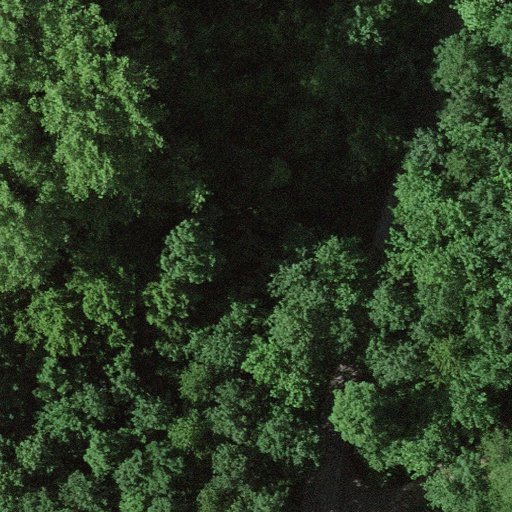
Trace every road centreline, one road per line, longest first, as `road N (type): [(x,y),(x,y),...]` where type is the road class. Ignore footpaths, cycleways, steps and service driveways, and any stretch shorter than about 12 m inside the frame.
road 1 (track): [(315,511),(333,414),(458,0)]
road 2 (track): [(511,433),(371,511)]
